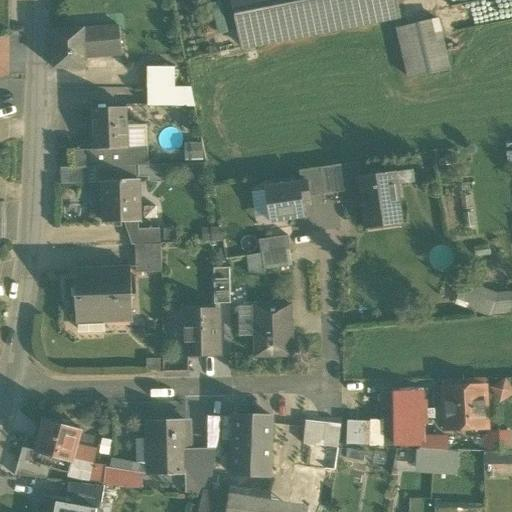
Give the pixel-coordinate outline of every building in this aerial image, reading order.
[(232,0),(242,48),(354,25),(398,16),(395,0),(232,0)] [(397,30),(407,80),(448,71),(441,36),(438,21),(397,30)] [(83,29),(83,58),(119,54),(117,27),(83,29)] [(51,32),(51,69),(83,68),(83,58),(83,29),(51,32)] [(147,73),(147,89),(186,90),(186,73),(147,73)] [(186,107),(186,90),(147,89),(147,107),(186,107)] [(93,109),(94,150),(126,149),(125,125),(125,108),(93,109)] [(147,124),(125,125),(126,149),(147,148),(147,124)] [(184,161),(202,161),(202,143),(184,144),(184,161)] [(147,148),(126,149),(94,150),(73,151),(74,168),(89,167),(125,166),(138,165),(148,165),(147,148)] [(358,162),(332,166),(336,193),(351,191),(350,185),(360,184),(359,178),(360,177),(358,162)] [(148,165),(138,165),(139,178),(149,177),(149,181),(167,181),(166,165),(148,165)] [(125,166),(89,167),(90,184),(102,184),(126,183),(125,166)] [(332,166),(321,167),(325,195),(336,193),(332,166)] [(62,185),(90,184),(89,167),(74,168),(61,168),(62,185)] [(310,197),(325,195),(321,167),(299,170),(300,182),(307,181),(310,197)] [(359,178),(360,184),(363,207),(366,224),(400,218),(393,172),(360,177),(359,178)] [(265,191),(270,222),(304,217),(302,201),(310,200),(310,197),(307,181),(300,182),(265,188),(265,191)] [(102,184),(103,224),(139,222),(138,182),(126,183),(102,184)] [(353,208),(363,207),(360,184),(350,185),(351,191),(353,208)] [(256,225),(270,222),(265,191),(251,193),(256,225)] [(202,229),(202,243),(223,242),(220,228),(202,229)] [(163,229),(163,244),(177,244),(176,229),(163,229)] [(135,232),(136,246),(161,245),(160,232),(135,232)] [(261,254),(262,254),(289,250),(290,250),(288,236),(259,240),(261,254)] [(161,273),(161,245),(136,246),(137,274),(161,273)] [(262,254),(264,270),(291,266),(289,250),(262,254)] [(265,275),(264,270),(262,254),(261,254),(246,256),(249,276),(265,275)] [(213,269),(214,304),(230,304),(229,268),(213,269)] [(110,269),(102,270),(104,320),(132,318),(130,274),(110,275),(110,269)] [(75,321),(104,320),(102,270),(92,270),(93,276),(73,277),(75,321)] [(488,317),(511,314),(511,292),(499,294),(465,280),(455,304),(488,317)] [(258,337),(258,355),(295,354),(294,306),(257,307),(258,337)] [(238,337),(258,337),(257,307),(238,307),(238,337)] [(187,343),(187,356),(217,355),(216,310),(186,311),(187,324),(182,324),(183,343),(187,343)] [(146,360),(146,372),(161,372),(161,360),(146,360)] [(511,395),(511,388),(505,378),(490,388),(500,404),(511,395)] [(445,430),(487,430),(485,380),(443,380),(445,430)] [(383,445),(395,449),(394,410),(395,410),(397,394),(381,394),(382,420),(382,424),(383,445)] [(417,394),(397,394),(395,410),(394,410),(395,449),(416,450),(420,450),(419,440),(419,435),(417,394)] [(232,475),(269,476),(271,416),(234,415),(234,417),(233,440),(232,475)] [(221,440),(233,440),(234,417),(222,417),(221,440)] [(303,442),(315,444),(319,421),(307,419),(303,442)] [(73,460),(74,455),(76,446),(77,443),(79,433),(81,429),(45,420),(37,451),(45,453),(73,460)] [(370,422),(370,446),(383,445),(382,424),(382,420),(371,420),(370,422)] [(315,444),(327,446),(330,423),(319,421),(315,444)] [(346,445),(370,446),(370,422),(347,421),(346,445)] [(154,475),(187,473),(188,473),(187,450),(186,422),(147,423),(147,439),(147,442),(153,441),(154,475)] [(343,425),(330,423),(327,446),(339,448),(343,425)] [(483,430),(483,449),(511,448),(511,447),(511,430),(483,430)] [(95,437),(79,433),(77,443),(93,447),(95,437)] [(447,437),(419,435),(419,440),(436,441),(437,451),(448,451),(447,437)] [(111,459),(110,469),(131,473),(144,476),(149,475),(147,442),(147,439),(136,439),(137,463),(111,459)] [(420,450),(437,451),(436,441),(419,440),(420,450)] [(93,447),(77,443),(76,446),(74,455),(93,460),(96,448),(93,447)] [(45,453),(37,451),(18,446),(10,477),(44,480),(47,467),(42,465),(45,453)] [(216,450),(187,450),(188,473),(187,473),(187,493),(207,495),(216,450)] [(420,450),(416,450),(415,473),(457,475),(458,452),(448,451),(437,451),(420,450)] [(47,467),(69,472),(70,470),(73,460),(45,453),(42,465),(47,467)] [(69,472),(85,476),(88,472),(92,466),(93,460),(74,455),(73,460),(70,470),(69,472)] [(110,469),(92,466),(88,472),(85,476),(81,482),(130,486),(131,473),(110,469)] [(307,508),(318,509),(323,470),(294,466),(288,506),(307,508)] [(144,476),(131,473),(130,486),(143,488),(144,476)] [(68,482),(66,498),(74,500),(101,504),(104,486),(68,482)] [(267,511),(268,501),(228,494),(227,498),(207,495),(203,511),(267,511)] [(101,504),(74,500),(73,505),(96,509),(96,510),(100,511),(101,504)] [(288,506),(268,501),(267,511),(306,511),(307,508),(288,506)] [(95,511),(96,510),(96,509),(73,505),(65,503),(56,502),(54,511),(95,511)]
